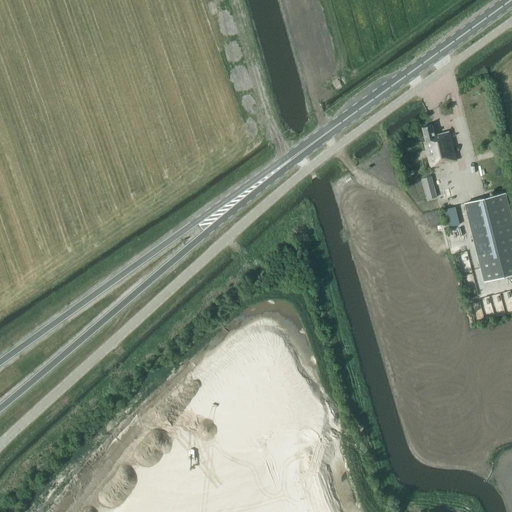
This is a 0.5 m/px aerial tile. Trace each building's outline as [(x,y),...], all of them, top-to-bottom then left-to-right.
[(424,141),(430,167),(456,160),(448,132),(434,136),(431,125),(422,128),(425,140),(424,141)] [(499,148),(501,156),(509,154),(507,146),(499,148)] [(422,179),(428,200),(436,198),(430,177),(422,179)] [(464,203),(484,281),(511,274),(511,216),(506,192),(464,203)] [(472,282),(466,283),(469,296),(475,295),(472,282)] [(511,294),(510,289),(470,301),(475,321),(511,310),(511,294)] [(503,368),(511,365),(509,357),(500,360),(503,368)]
